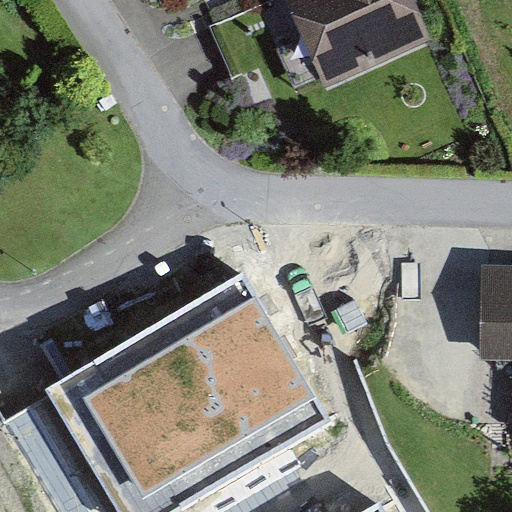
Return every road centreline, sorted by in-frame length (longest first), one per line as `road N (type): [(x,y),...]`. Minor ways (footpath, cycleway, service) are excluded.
road 1 (residential): [(198,173),(271,199),(511,207)]
road 2 (residential): [(0,302),(64,295),(133,249),(198,173)]
road 3 (residential): [(75,0),(167,149),(198,173)]
